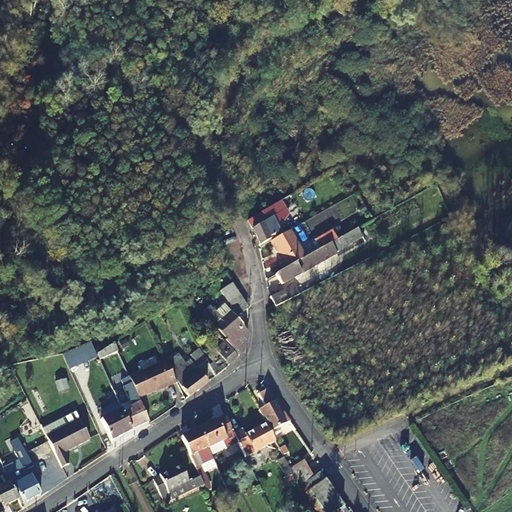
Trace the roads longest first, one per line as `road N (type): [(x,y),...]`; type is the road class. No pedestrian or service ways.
road 1 (residential): [(39,511),(245,368),(264,366)]
road 2 (residential): [(264,366),(249,252),(208,181)]
road 3 (residential): [(361,511),(264,366)]
